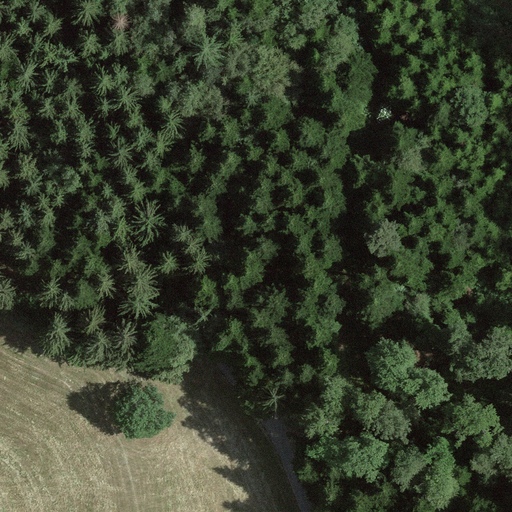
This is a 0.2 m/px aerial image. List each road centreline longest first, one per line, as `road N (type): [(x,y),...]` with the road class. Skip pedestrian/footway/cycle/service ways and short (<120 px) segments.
road 1 (unclassified): [(310,511),(274,423),(145,250),(55,0)]
road 2 (track): [(443,511),(395,464),(274,423)]
